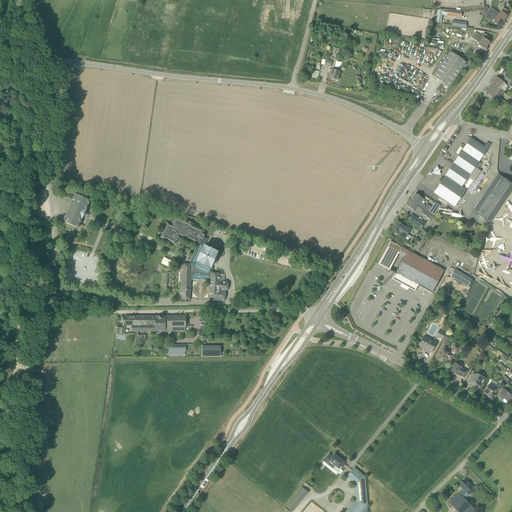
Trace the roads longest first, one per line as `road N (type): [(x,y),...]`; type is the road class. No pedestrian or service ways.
road 1 (unclassified): [(31,0),(47,50),(59,60),(213,80)]
road 2 (unclassified): [(314,316),(91,312)]
road 3 (residential): [(504,420),(352,338)]
road 4 (unclassified): [(423,145),(368,113),(293,88)]
road 5 (residential): [(504,420),(415,511)]
